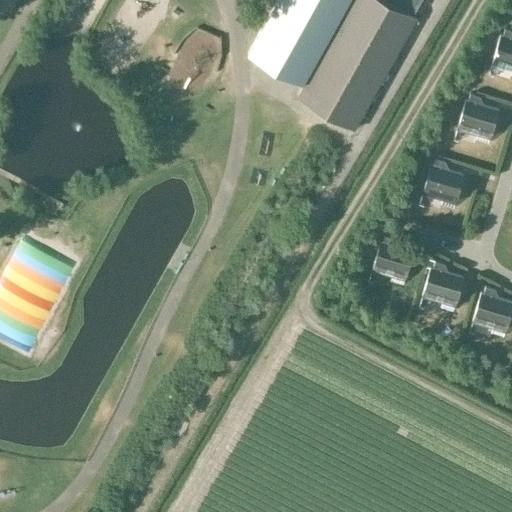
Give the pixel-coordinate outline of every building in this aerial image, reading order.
[(276,0),(248,51),(305,83),(297,97),(354,128),(416,15),(413,13),(419,0),(276,0)] [(500,33),(492,61),(493,62),(493,60),(511,65),(511,67),(510,74),(511,74),(511,36),(511,37),(511,36),(511,29),(505,27),(502,34),(500,33)] [(465,98),(457,126),(458,127),(458,125),(478,130),(475,138),(488,142),(498,108),(477,101),(479,94),(470,92),(468,99),(465,98)] [(430,162),(422,191),(423,191),(423,189),(443,195),(440,203),(453,207),(463,172),(442,166),(444,159),(435,156),(433,163),(430,162)] [(392,272),(390,280),(402,283),(404,277),(412,249),(392,243),(394,236),(384,233),(382,240),(380,239),(371,268),(372,268),(373,266),(392,272)] [(430,265),(421,293),(423,294),(423,292),(443,297),(440,306),(452,309),(463,275),(442,269),(444,262),(435,259),(432,266),(430,265)] [(480,291),(472,319),(473,319),(473,317),(493,323),(490,331),(502,335),(511,303),(511,300),(492,294),(494,287),(485,284),(483,291),(480,291)]
